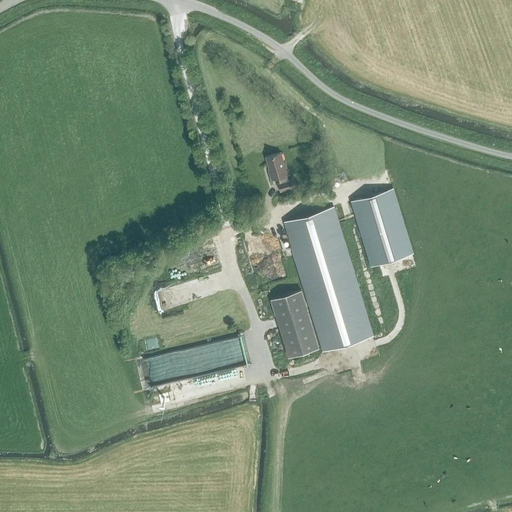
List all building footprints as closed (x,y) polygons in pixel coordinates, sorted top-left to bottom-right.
[(280,191),(295,187),(293,179),(288,181),(287,175),(289,175),(285,162),(284,163),(280,152),(265,157),(269,169),(268,170),(271,180),(278,178),(279,183),(278,184),(280,191)] [(392,189),(352,201),(372,265),(412,253),(392,189)] [(284,222),(307,299),(323,350),(373,335),(333,207),(284,222)] [(157,294),(161,310),(185,303),(180,287),(157,294)] [(289,357),(319,348),(301,290),(271,299),(289,357)] [(244,334),(191,345),(197,376),(250,365),(244,334)] [(173,380),(167,353),(139,359),(145,387),(173,380)]
